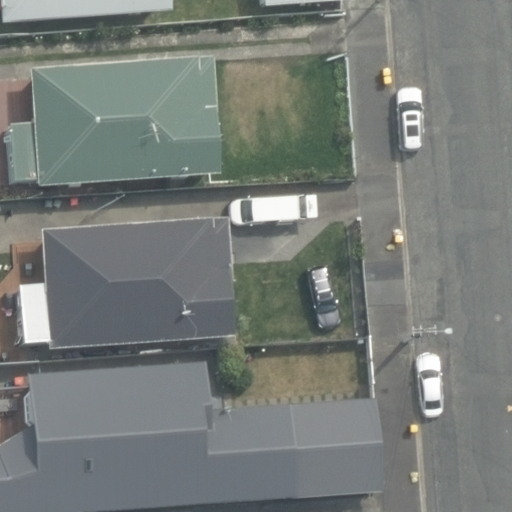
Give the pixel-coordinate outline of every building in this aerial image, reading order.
[(0,0),(0,6),(2,28),(169,13),(167,0),(0,0)] [(262,0),(264,10),(344,3),(343,0),(262,0)] [(34,184),(34,188),(217,177),(211,62),(26,73),(29,126),(7,127),(10,185),(34,184)] [(45,344),(46,354),(227,339),(226,324),(231,315),(223,221),(38,235),(42,289),(19,291),(23,346),(45,344)] [(245,387),(243,359),(223,360),(224,388),(245,387)] [(0,449),(0,511),(134,511),(202,508),(200,493),(204,487),(202,457),(207,456),(201,363),(24,374),(29,448),(0,449)] [(258,438),(262,494),(374,486),(369,429),(258,438)]
